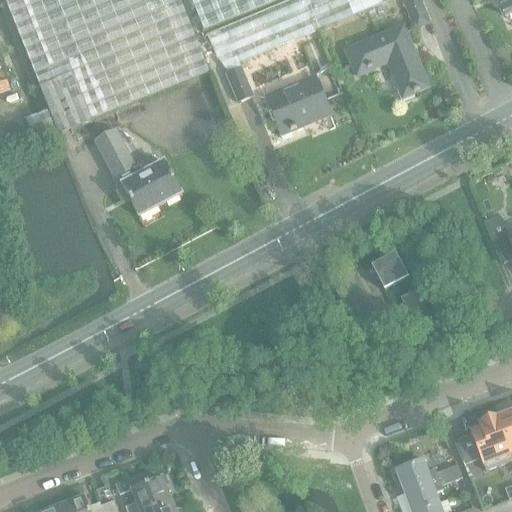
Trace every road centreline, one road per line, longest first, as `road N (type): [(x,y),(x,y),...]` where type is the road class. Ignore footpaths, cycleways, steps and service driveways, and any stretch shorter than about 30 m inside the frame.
road 1 (tertiary): [(0,384),(511,115)]
road 2 (residential): [(0,498),(193,427)]
road 3 (residential): [(344,435),(511,369)]
road 4 (residential): [(193,427),(344,435)]
